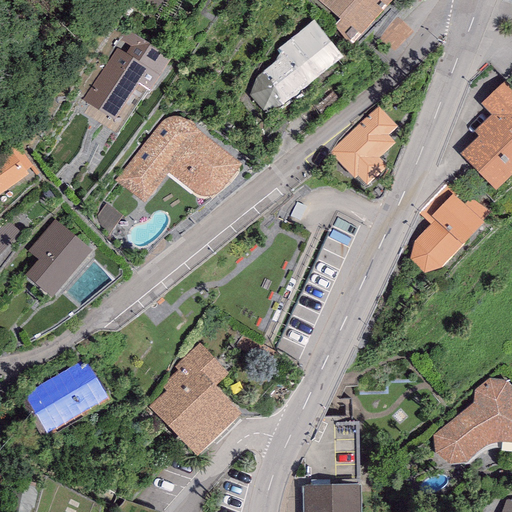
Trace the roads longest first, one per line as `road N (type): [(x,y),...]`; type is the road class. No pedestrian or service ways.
road 1 (unclassified): [(449,0),(396,72),(129,293),(52,349),(0,366)]
road 2 (residential): [(286,440),(389,222),(477,0)]
road 3 (residential): [(286,440),(247,434),(177,511)]
